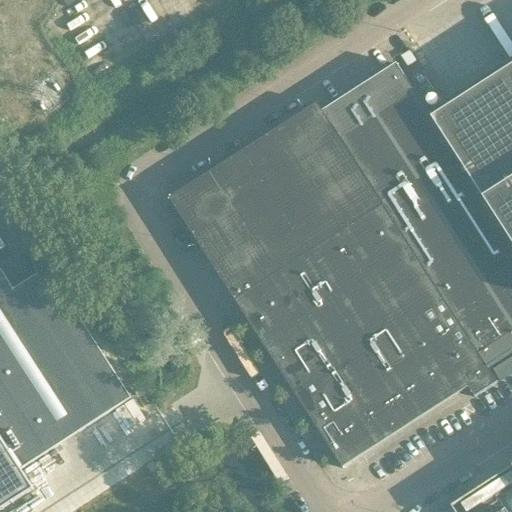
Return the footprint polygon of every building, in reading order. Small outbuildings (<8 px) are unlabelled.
[(0,0),(0,88),(59,51),(41,21),(64,7),(60,0),(0,0)] [(511,243),(397,64),(323,112),(383,206),(488,368),(511,352),(511,243)] [(511,88),(442,133),(485,201),(511,243),(511,88)] [(170,199),(235,300),(383,206),(323,112),(318,104),(170,199)] [(383,206),(235,300),(343,469),(344,468),(344,467),(354,461),(351,456),(465,382),(475,397),(497,383),(488,368),(383,206)] [(14,290),(0,268),(0,434),(23,469),(132,399),(48,268),(14,290)] [(0,434),(0,509),(34,488),(23,469),(0,434)] [(511,511),(511,468),(505,473),(451,507),(453,511),(511,511)]
